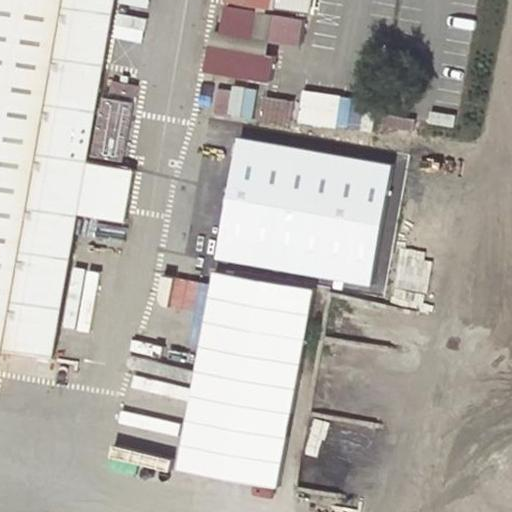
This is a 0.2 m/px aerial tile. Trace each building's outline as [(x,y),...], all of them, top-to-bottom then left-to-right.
[(87,158),(116,0),(0,0),(0,346),(52,355),(78,209),(87,158)] [(229,0),(228,4),(312,20),(315,0),(229,0)] [(219,25),(211,65),(275,79),(282,47),(260,42),(261,34),(219,25)] [(255,129),(260,91),(220,86),(215,124),(255,129)] [(293,125),(298,99),(265,94),(261,120),(293,125)] [(296,150),(356,156),(357,143),(337,141),(338,135),(352,137),(354,126),(339,125),(341,104),(301,100),(296,150)] [(251,128),(250,140),(281,143),(282,131),(251,128)] [(212,163),(223,166),(228,139),(217,136),(212,163)] [(304,180),(306,149),(255,145),(252,177),(304,180)] [(87,158),(78,209),(126,217),(135,166),(87,158)] [(230,199),(227,230),(263,233),(265,202),(230,199)] [(337,260),(325,333),(398,345),(410,271),(337,260)] [(188,465),(287,480),(317,283),(218,268),(188,465)] [(44,363),(43,378),(73,382),(75,366),(44,363)] [(160,418),(167,388),(145,383),(138,412),(160,418)] [(164,419),(190,425),(196,393),(170,388),(164,419)] [(119,467),(178,483),(185,457),(126,442),(119,467)]
